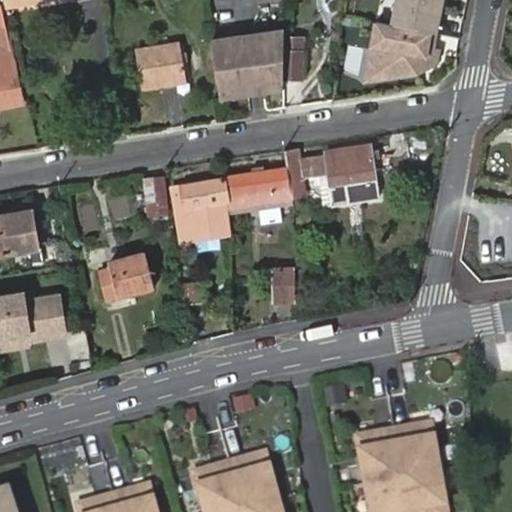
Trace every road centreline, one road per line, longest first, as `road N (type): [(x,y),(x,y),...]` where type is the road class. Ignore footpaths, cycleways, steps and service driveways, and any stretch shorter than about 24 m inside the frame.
road 1 (residential): [(0,174),(473,100)]
road 2 (tertiary): [(0,435),(242,368),(433,331)]
road 3 (residential): [(433,331),(432,294),(473,100)]
